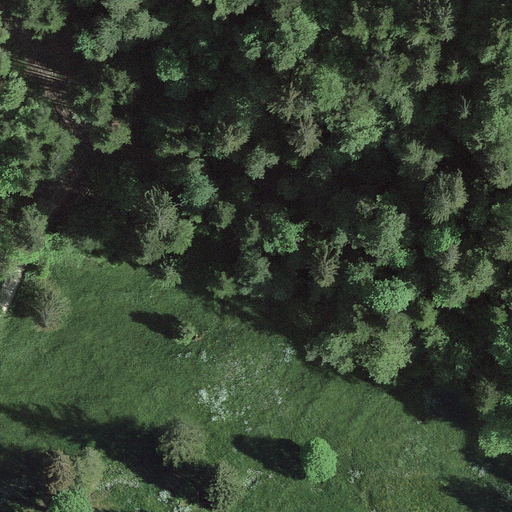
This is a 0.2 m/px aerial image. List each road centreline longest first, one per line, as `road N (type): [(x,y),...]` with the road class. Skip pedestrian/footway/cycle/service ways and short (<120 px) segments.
road 1 (track): [(511,354),(463,316),(434,270),(350,0)]
road 2 (track): [(18,0),(86,160),(73,201),(0,310)]
